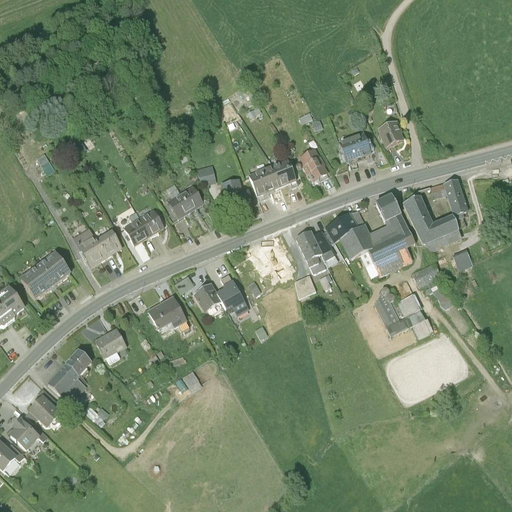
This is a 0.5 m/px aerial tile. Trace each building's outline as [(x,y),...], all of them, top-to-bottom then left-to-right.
[(258,109),(248,115),(252,121),(262,115),(258,109)] [(311,116),(300,120),(302,125),(313,121),(311,116)] [(398,124),(377,132),(386,153),(407,144),(398,124)] [(365,135),(338,145),(346,168),(373,158),(365,135)] [(315,154),(299,162),(313,188),(329,179),(315,154)] [(45,156),(37,161),(48,178),(56,173),(45,156)] [(288,164),(268,171),(277,194),(297,187),(288,164)] [(195,174),(203,189),(216,188),(212,170),(195,174)] [(268,171),(249,179),(257,202),(277,194),(268,171)] [(459,183),(444,187),(453,219),(455,221),(469,217),(459,183)] [(239,185),(221,188),(226,212),(252,207),(249,195),(241,196),(239,185)] [(191,216),(204,209),(194,190),(181,197),(191,216)] [(178,224),(191,216),(181,197),(167,205),(178,224)] [(387,228),(401,221),(391,200),(376,207),(387,228)] [(423,250),(429,257),(463,244),(455,221),(453,219),(434,227),(422,200),(404,208),(423,250)] [(325,231),(335,247),(338,243),(366,229),(357,213),(325,231)] [(154,214),(138,223),(149,241),(164,232),(154,214)] [(350,266),(367,257),(374,272),(380,283),(415,266),(408,253),(415,249),(413,244),(409,238),(401,221),(387,228),(388,230),(371,239),(366,229),(338,243),(350,266)] [(138,223),(123,232),(133,250),(149,241),(138,223)] [(95,244),(88,232),(74,241),(91,270),(106,261),(95,244)] [(112,234),(95,244),(106,261),(122,252),(112,234)] [(311,236),(295,243),(310,273),(335,261),(322,235),(314,240),(311,236)] [(274,246),(252,258),(260,273),(272,266),(280,282),(294,274),(290,266),(286,268),(274,246)] [(468,253),(453,259),(458,273),(473,267),(468,253)] [(61,265),(54,256),(19,283),(26,292),(35,304),(71,278),(61,265)] [(436,267),(412,278),(418,292),(442,281),(436,267)] [(220,283),(224,290),(231,285),(228,279),(220,283)] [(310,280),(295,287),(299,304),(316,296),(310,280)] [(192,291),(186,281),(176,287),(181,297),(192,291)] [(223,293),(216,297),(222,307),(226,314),(231,311),(237,321),(249,314),(232,285),(231,285),(224,290),(222,291),(223,293)] [(211,288),(194,299),(205,318),(222,307),(216,297),(211,288)] [(0,330),(25,312),(8,290),(0,296),(0,330)] [(383,293),(374,311),(390,343),(428,324),(415,298),(398,306),(392,293),(383,293)] [(174,301),(147,315),(161,340),(187,326),(174,301)] [(261,342),(269,337),(263,328),(256,333),(261,342)] [(116,332),(94,344),(104,363),(126,351),(116,332)] [(78,354),(66,368),(78,379),(91,365),(78,354)] [(66,368),(47,387),(69,408),(85,390),(76,382),(78,379),(66,368)] [(38,396),(42,400),(51,409),(55,404),(42,392),(38,396)] [(51,409),(42,400),(29,415),(38,423),(45,430),(49,429),(59,420),(59,416),(51,409)] [(100,420),(88,410),(82,418),(94,427),(100,420)] [(33,427),(38,423),(29,415),(25,419),(33,427)] [(30,433),(20,424),(14,431),(16,433),(10,439),(26,454),(39,441),(30,433)] [(35,428),(30,433),(39,441),(43,445),(48,441),(35,428)] [(6,453),(0,446),(0,471),(3,475),(16,462),(6,453)] [(11,448),(6,453),(16,462),(19,465),(24,461),(11,448)]
